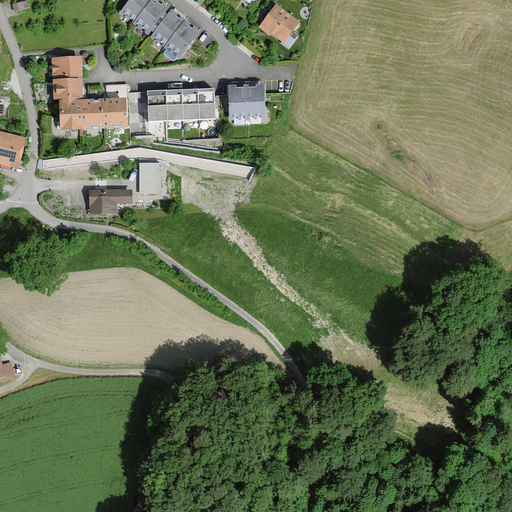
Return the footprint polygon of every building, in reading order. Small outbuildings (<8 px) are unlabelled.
[(164,48),(180,60),(201,33),(193,27),(179,16),(164,5),(158,0),(130,0),(120,13),(164,48)] [(276,4),(258,28),(283,47),(300,23),(276,4)] [(58,133),(128,128),(126,98),(85,101),(82,56),(53,58),(58,133)] [(228,82),(229,121),(267,120),(265,81),(228,82)] [(212,94),(146,97),(147,128),(214,125),(212,94)] [(0,133),(0,166),(19,171),(27,140),(0,133)] [(163,164),(140,164),(139,195),(162,196),(163,164)] [(233,172),(230,188),(250,192),(254,176),(233,172)] [(90,189),(90,215),(119,216),(119,210),(132,210),(133,189),(90,189)] [(0,355),(0,379),(14,375),(11,364),(3,366),(0,355)]
